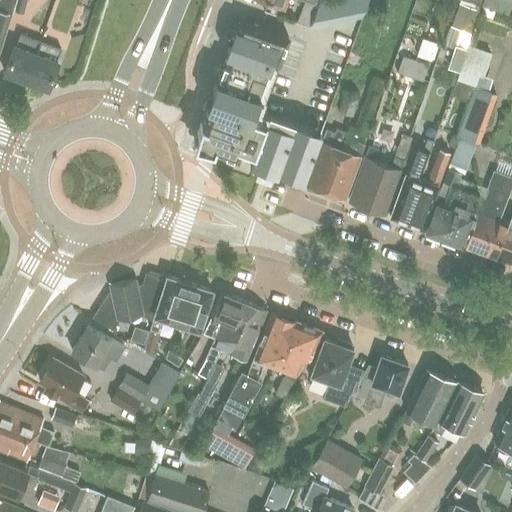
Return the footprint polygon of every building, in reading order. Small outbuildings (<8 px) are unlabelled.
[(0,0),(0,43),(10,11),(13,0),(0,0)] [(307,26),(310,18),(298,14),(295,21),(307,26)] [(235,25),(225,54),(227,54),(218,78),(217,77),(206,105),(208,106),(202,122),(201,122),(197,132),(206,135),(203,144),(213,148),(214,146),(237,155),(237,153),(250,158),(249,161),(278,171),(278,170),(304,179),(319,138),(265,118),(264,120),(252,116),(272,61),(278,63),(288,36),(240,18),(237,26),(235,25)] [(4,71),(26,79),(40,39),(20,32),(16,44),(14,43),(4,71)] [(56,58),(60,47),(40,39),(26,79),(47,87),(58,59),(56,58)] [(462,78),(486,83),(493,49),(469,44),(462,78)] [(496,92),(475,85),(470,99),(464,118),(484,125),(496,92)] [(346,89),(338,110),(351,115),(358,94),(346,89)] [(354,126),(365,130),(378,94),(367,90),(354,126)] [(345,197),(364,143),(355,140),(351,152),(343,149),(348,133),(336,128),(334,132),(326,129),(306,183),(345,197)] [(459,137),(450,161),(465,167),(477,136),(460,129),(457,136),(459,137)] [(417,139),(390,214),(422,227),(449,151),(439,147),(427,180),(420,177),(437,132),(430,130),(425,142),(417,139)] [(404,157),(412,135),(402,131),(391,163),(374,158),(378,146),(368,143),(349,198),(385,211),(405,157),(404,157)] [(461,235),(466,237),(481,195),(454,185),(459,171),(448,167),(426,228),(459,241),(461,235)] [(484,195),(481,195),(466,237),(464,242),(510,260),(511,253),(511,211),(507,222),(498,219),(511,181),(511,176),(493,169),(484,195)] [(154,314),(165,277),(162,276),(162,273),(149,269),(148,271),(145,270),(141,282),(136,283),(135,277),(109,282),(111,289),(108,290),(92,315),(112,328),(118,318),(118,317),(141,309),(142,310),(153,316),(149,327),(150,327),(154,314)] [(154,314),(150,327),(157,330),(162,316),(199,328),(207,303),(210,304),(214,293),(210,292),(212,288),(166,273),(165,277),(154,314)] [(266,308),(222,290),(202,331),(215,336),(215,334),(235,343),(231,352),(245,358),(266,308)] [(306,357),(320,329),(272,310),(251,360),(260,364),(263,358),(287,367),(284,374),(293,378),(302,355),(306,357)] [(95,364),(111,337),(87,322),(71,349),(95,364)] [(344,404),(360,374),(344,368),(352,346),(349,345),(350,342),(337,337),(335,340),(322,335),(307,376),(329,384),(321,396),(344,404)] [(150,340),(145,339),(142,348),(150,353),(152,345),(150,340)] [(182,356),(168,347),(163,354),(178,364),(182,356)] [(359,381),(354,395),(366,399),(365,402),(379,407),(386,386),(397,390),(407,362),(380,353),(375,367),(368,364),(359,381)] [(81,408),(86,398),(73,390),(82,374),(51,356),(38,378),(48,383),(45,389),(55,395),(56,393),(81,408)] [(212,361),(205,358),(197,373),(206,377),(214,362),(212,361)] [(434,422),(455,378),(425,366),(397,423),(407,427),(413,413),(434,422)] [(118,385),(141,398),(150,384),(127,370),(118,385)] [(243,372),(218,418),(233,426),(238,429),(263,383),(255,378),(245,373),(243,372)] [(209,397),(216,383),(206,377),(198,391),(189,407),(200,413),(209,397)] [(463,429),(483,389),(455,378),(434,422),(431,428),(439,432),(445,421),(463,429)] [(141,398),(118,385),(109,399),(132,413),(141,398)] [(0,426),(34,440),(48,445),(54,431),(39,425),(41,418),(0,399),(0,426)] [(511,447),(511,400),(493,439),(511,447)] [(73,416),(53,410),(50,421),(70,427),(73,416)] [(0,450),(25,461),(34,440),(0,426),(0,450)] [(425,461),(438,441),(428,435),(415,454),(425,461)] [(344,483),(360,455),(326,436),(310,464),(344,483)] [(153,450),(167,452),(169,441),(155,438),(153,450)] [(231,441),(223,455),(244,467),(252,453),(231,441)] [(490,463),(475,453),(459,476),(474,486),(490,463)] [(392,462),(378,455),(363,482),(378,490),(392,462)] [(66,468),(65,468),(40,458),(37,467),(63,477),(66,468)] [(30,491),(36,477),(70,490),(63,506),(77,511),(87,487),(29,464),(27,470),(0,459),(0,486),(16,494),(19,486),(30,491)] [(207,488),(154,471),(146,497),(176,506),(174,511),(199,511),(200,509),(207,488)] [(274,480),(263,506),(276,511),(281,511),(292,488),(274,480)] [(312,480),(302,503),(316,509),(314,511),(349,511),(353,505),(325,493),(328,487),(312,480)] [(101,509),(107,511),(129,511),(133,505),(106,494),(101,509)] [(21,511),(22,509),(2,500),(0,504),(0,511),(21,511)] [(479,511),(455,501),(449,511),(479,511)]
